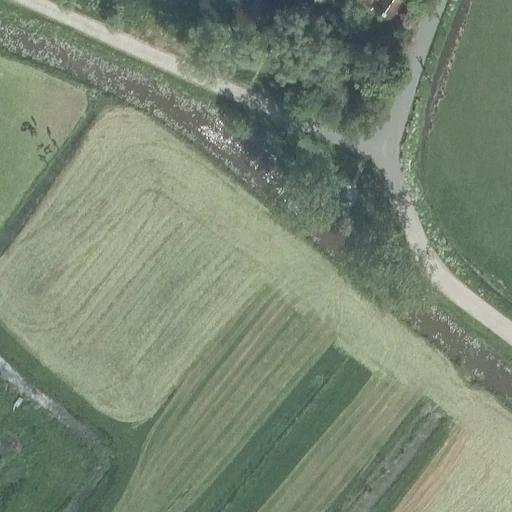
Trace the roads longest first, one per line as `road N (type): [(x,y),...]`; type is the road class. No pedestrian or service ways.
road 1 (unclassified): [(31,0),(304,123),(387,148)]
road 2 (tertiary): [(511,336),(427,261),(387,148)]
road 3 (tertiary): [(387,148),(438,0)]
